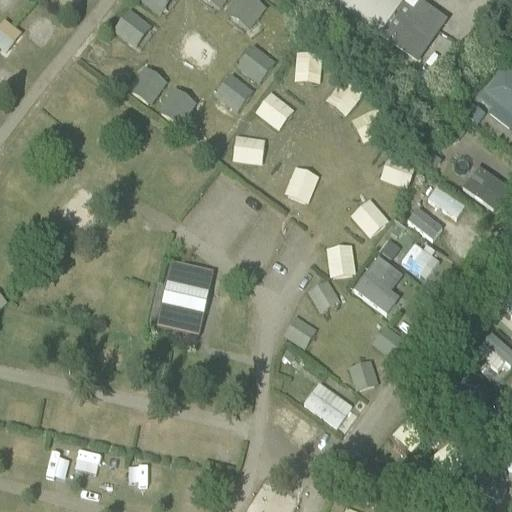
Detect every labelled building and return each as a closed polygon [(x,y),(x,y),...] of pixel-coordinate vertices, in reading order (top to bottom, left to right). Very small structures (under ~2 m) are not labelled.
[(0,0),(0,5),(9,13),(19,0),(0,0)] [(164,0),(139,0),(136,5),(152,17),(164,0)] [(213,0),(224,8),(230,0),(213,0)] [(248,0),(240,0),(232,12),(254,29),(266,13),(248,0)] [(323,0),(416,64),(437,34),(402,9),(408,0),(323,0)] [(27,15),(15,31),(38,49),(50,34),(27,15)] [(128,49),(145,27),(129,15),(112,37),(128,49)] [(0,53),(5,58),(21,38),(4,25),(0,29),(0,53)] [(259,55),(242,77),(258,90),(275,67),(259,55)] [(322,61),(296,59),(296,60),(295,79),(320,81),(322,61)] [(508,134),(511,129),(511,79),(502,72),(478,103),(491,113),(487,117),(508,134)] [(150,111),(162,95),(139,79),(127,95),(150,111)] [(253,96),(237,84),(220,106),(236,118),(253,96)] [(342,84),(330,100),(350,116),(362,100),(342,84)] [(67,113),(84,112),(83,85),(66,85),(67,113)] [(272,99),(256,119),(272,131),(287,111),(272,99)] [(180,132),(191,116),(169,100),(157,116),(180,132)] [(485,118),(467,106),(459,117),(477,129),(485,118)] [(376,113),(358,122),(370,145),(387,136),(376,113)] [(148,163),(159,152),(147,141),(137,153),(148,163)] [(253,169),(257,144),(237,141),(237,142),(233,167),(253,169)] [(435,174),(441,166),(432,158),(425,166),(435,174)] [(177,161),(167,175),(185,188),(195,174),(177,161)] [(414,170),(395,163),(387,187),(406,194),(414,170)] [(6,165),(0,174),(0,181),(21,196),(30,181),(6,165)] [(462,193),(495,217),(510,195),(477,172),(462,193)] [(315,190),(292,180),(284,198),(308,208),(315,190)] [(434,190),(425,203),(453,224),(462,212),(434,190)] [(388,226),(374,211),(355,228),(368,243),(388,226)] [(416,211),(406,225),(431,245),(442,232),(416,211)] [(389,246),(381,256),(391,264),(399,254),(389,246)] [(400,265),(426,283),(439,265),(414,246),(400,265)] [(352,259),(327,262),(330,282),(355,278),(352,259)] [(388,295),(401,280),(376,260),(349,294),(383,320),(397,302),(388,295)] [(172,267),(157,331),(198,340),(205,311),(213,276),(172,267)] [(61,298),(68,281),(48,272),(41,289),(61,298)] [(333,301),(325,287),(309,296),(318,310),(333,301)] [(105,315),(109,299),(95,296),(92,312),(105,315)] [(122,307),(118,330),(139,334),(144,311),(122,307)] [(511,312),(502,322),(511,332),(511,312)] [(308,333),(294,324),(284,339),(298,348),(308,333)] [(447,347),(456,354),(465,342),(456,335),(447,347)] [(393,362),(404,348),(391,338),(380,352),(393,362)] [(500,377),(511,364),(511,356),(492,338),(476,355),(500,377)] [(289,352),(282,361),(290,368),(297,359),(289,352)] [(229,387),(235,370),(219,365),(214,382),(229,387)] [(479,414),(491,401),(457,373),(437,397),(461,417),(469,406),(479,414)] [(354,379),(358,395),(376,390),(371,374),(354,379)] [(316,386),(300,408),(334,433),(351,411),(316,386)] [(414,408),(424,421),(435,413),(425,400),(414,408)] [(280,409),(271,424),(286,434),(295,419),(280,409)] [(116,440),(123,418),(105,412),(97,434),(116,440)] [(414,451),(429,434),(413,419),(398,435),(414,451)] [(307,446),(316,429),(299,420),(290,437),(307,446)] [(166,428),(156,456),(173,462),(183,434),(166,428)] [(462,430),(454,434),(455,443),(462,447),(469,442),(469,434),(462,430)] [(207,462),(227,468),(232,450),(212,444),(207,462)] [(449,477),(467,464),(454,446),(436,459),(449,477)] [(146,487),(150,471),(136,467),(132,483),(146,487)] [(184,508),(186,497),(200,500),(205,477),(178,471),(171,505),(184,508)] [(359,478),(354,499),(375,505),(380,483),(359,478)] [(511,497),(499,490),(494,499),(507,508),(511,499),(511,497)]
